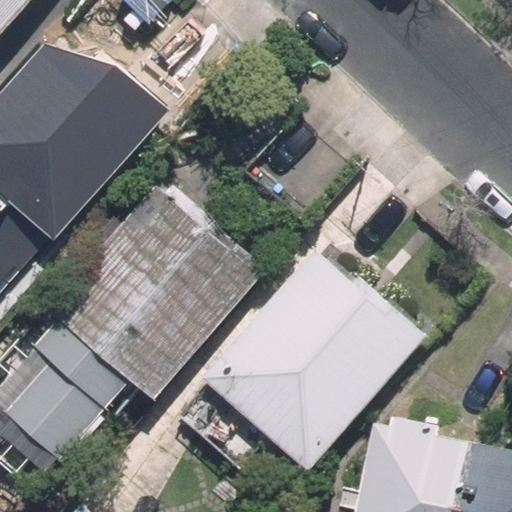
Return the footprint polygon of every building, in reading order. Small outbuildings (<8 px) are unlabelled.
[(0,0),(0,30),(27,0),(0,0)] [(0,198),(51,243),(152,129),(89,72),(83,79),(40,43),(0,88),(0,198)] [(148,403),(265,269),(210,220),(205,228),(154,184),(42,312),(53,321),(27,352),(41,365),(0,411),(0,415),(56,463),(125,383),(148,403)] [(301,477),(424,337),(360,279),(354,287),(313,250),(196,383),(301,477)] [(471,511),(486,439),(445,430),(448,419),(398,409),(395,421),(376,417),(357,511),(471,511)] [(511,511),(511,443),(486,439),(471,511),(511,511)] [(88,511),(77,502),(68,511),(88,511)]
